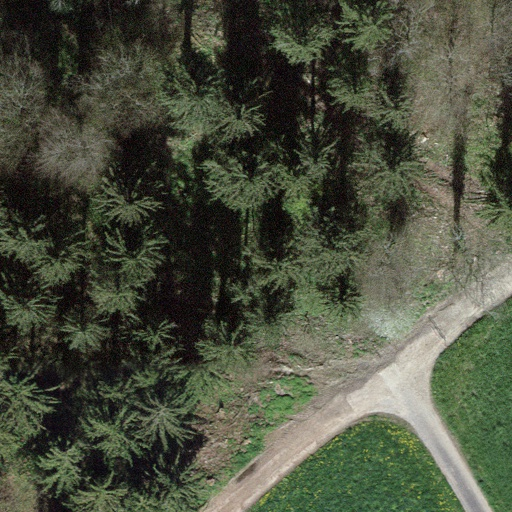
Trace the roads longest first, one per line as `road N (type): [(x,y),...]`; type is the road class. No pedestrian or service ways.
road 1 (track): [(228,504),(511,290)]
road 2 (track): [(481,511),(402,369)]
